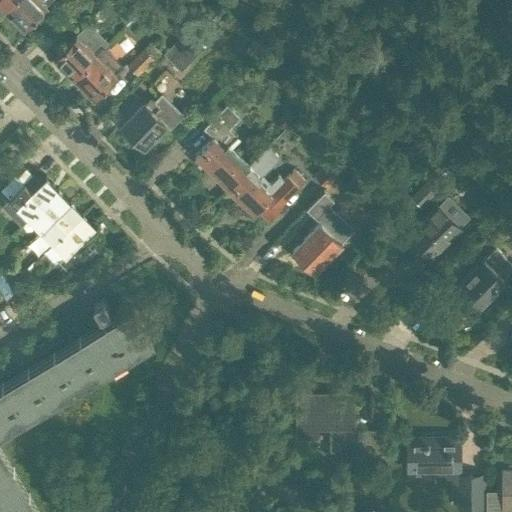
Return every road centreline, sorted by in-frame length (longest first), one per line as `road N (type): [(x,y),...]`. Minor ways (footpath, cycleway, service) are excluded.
road 1 (residential): [(511,404),(216,284)]
road 2 (residential): [(102,511),(216,284)]
road 3 (residential): [(0,67),(169,237)]
road 4 (residential): [(0,336),(169,237)]
